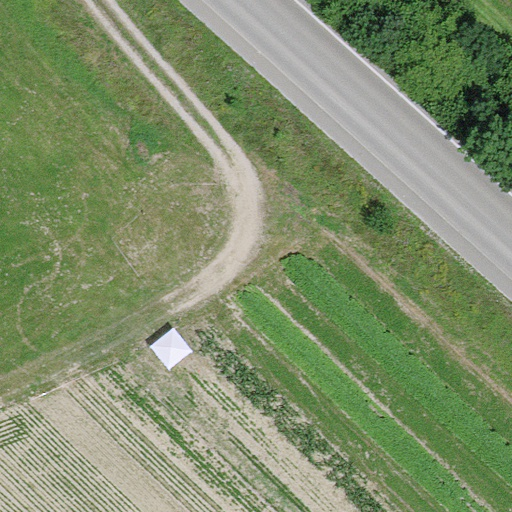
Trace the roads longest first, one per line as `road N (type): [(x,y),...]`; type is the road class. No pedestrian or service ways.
road 1 (track): [(152,311),(242,248),(251,210),(243,181),(92,0)]
road 2 (tertiary): [(511,235),(246,0)]
